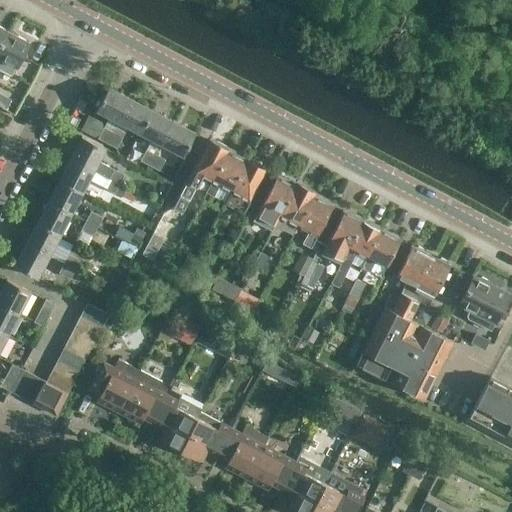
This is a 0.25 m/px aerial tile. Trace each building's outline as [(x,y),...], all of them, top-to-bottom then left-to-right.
[(7,30),(0,43),(0,72),(8,76),(14,63),(17,65),(30,41),(7,30)] [(110,144),(116,134),(121,123),(134,100),(109,87),(97,111),(112,119),(109,125),(85,113),(77,128),(98,138),(110,144)] [(134,100),(121,123),(139,133),(152,109),(134,100)] [(139,133),(160,144),(173,120),(152,109),(139,133)] [(160,144),(182,156),(195,132),(173,120),(160,144)] [(116,134),(110,144),(116,148),(122,137),(116,134)] [(82,136),(70,158),(94,171),(108,179),(126,186),(130,178),(119,172),(99,161),(105,149),(82,136)] [(201,175),(212,180),(228,150),(226,149),(228,146),(217,141),(216,143),(209,140),(173,207),(182,211),(201,175)] [(155,154),(150,151),(146,149),(140,160),(136,165),(146,170),(149,165),(155,154)] [(228,150),(212,180),(206,191),(214,196),(219,187),(229,192),(246,159),(244,159),(246,156),(236,150),(234,153),(228,150)] [(165,159),(155,154),(149,165),(159,171),(165,159)] [(70,158),(59,179),(83,192),(94,171),(70,158)] [(248,161),(246,159),(229,192),(231,194),(225,205),(227,206),(225,210),(241,218),(243,215),(245,216),(268,171),(265,170),(258,166),(260,163),(250,158),(248,161)] [(268,210),(279,215),(296,182),(290,179),(286,180),(276,175),(254,217),(262,221),(268,210)] [(59,179),(48,201),(72,213),(83,192),(59,179)] [(126,187),(126,186),(108,179),(103,187),(115,194),(117,191),(131,199),(135,192),(126,187)] [(296,182),(279,215),(278,216),(273,227),(280,231),(283,227),(293,232),(297,225),(314,191),(296,182)] [(321,195),(314,191),(297,225),(308,231),(302,242),(310,246),(332,204),(322,199),(321,195)] [(48,201),(37,222),(60,234),(72,213),(48,201)] [(91,211),(86,221),(98,227),(103,217),(91,211)] [(337,242),(348,248),(362,221),(361,220),(360,217),(355,215),(352,215),(343,211),(324,249),(331,253),(337,242)] [(81,230),(93,236),(98,227),(86,221),(81,230)] [(362,221),(348,248),(331,282),(339,286),(356,252),(367,257),(381,230),(379,229),(378,226),(372,223),(368,224),(362,221)] [(37,222),(26,243),(49,255),(60,234),(37,222)] [(233,247),(244,253),(254,235),(243,229),(233,247)] [(137,253),(142,232),(136,230),(133,240),(122,238),(119,249),(137,253)] [(389,234),(381,230),(367,257),(361,268),(368,271),(374,261),(386,267),(400,240),(398,239),(397,235),(392,233),(389,234)] [(142,254),(166,267),(170,259),(157,252),(164,239),(153,233),(142,254)] [(49,255),(26,243),(14,265),(38,277),(49,255)] [(390,293),(383,307),(400,315),(430,255),(423,251),(422,249),(418,246),(414,247),(411,245),(396,276),(406,281),(398,297),(390,293)] [(252,274),(259,277),(269,256),(260,252),(252,268),(254,269),(252,274)] [(293,270),(301,274),(310,257),(301,253),(293,270)] [(69,254),(64,263),(76,269),(80,260),(69,254)] [(437,259),(430,255),(400,315),(408,319),(418,301),(427,305),(432,295),(433,295),(447,268),(449,265),(447,264),(446,263),(446,260),(441,258),(437,259)] [(298,282),(314,290),(325,265),(313,260),(314,259),(310,257),(301,274),(298,282)] [(59,273),(70,279),(76,269),(64,263),(59,273)] [(468,311),(466,315),(467,319),(490,331),(494,322),(495,322),(509,295),(472,277),(457,306),(468,311)] [(349,293),(359,298),(366,283),(356,278),(349,293)] [(7,279),(0,291),(0,303),(19,313),(30,291),(7,279)] [(259,298),(240,289),(234,303),(252,312),(259,298)] [(34,322),(44,327),(55,305),(46,300),(34,322)] [(0,303),(0,330),(8,334),(19,313),(0,303)] [(87,303),(82,313),(103,324),(108,314),(87,303)] [(400,315),(383,307),(354,364),(422,398),(447,348),(451,341),(447,339),(408,319),(400,315)] [(430,327),(442,333),(450,317),(438,311),(430,327)] [(82,313),(75,324),(97,336),(103,324),(82,313)] [(197,325),(181,316),(171,334),(188,343),(197,325)] [(97,336),(75,324),(70,335),(91,346),(97,336)] [(70,335),(64,347),(85,358),(91,346),(70,335)] [(64,347),(58,358),(80,369),(85,358),(64,347)] [(118,410),(140,368),(118,357),(114,365),(103,360),(89,387),(100,393),(97,399),(118,410)] [(58,358),(52,369),(74,380),(80,369),(58,358)] [(268,358),(264,368),(295,383),(300,373),(268,358)] [(0,385),(10,390),(21,369),(12,364),(0,385)] [(143,416),(153,421),(168,393),(157,388),(162,379),(140,368),(118,410),(140,421),(143,416)] [(31,374),(21,369),(10,390),(20,395),(31,374)] [(52,369),(46,381),(67,392),(74,380),(52,369)] [(45,381),(31,374),(20,395),(34,403),(45,381)] [(508,440),(511,442),(511,388),(489,377),(480,395),(479,395),(466,420),(508,440)] [(46,381),(45,381),(34,403),(56,414),(67,392),(46,381)] [(158,437),(180,449),(201,407),(179,395),(177,399),(168,393),(153,421),(163,426),(158,437)] [(207,449),(217,454),(231,426),(201,410),(202,407),(201,407),(180,449),(201,459),(207,449)] [(224,465),(246,476),(263,443),(268,435),(266,434),(245,423),(241,431),(231,426),(217,454),(227,459),(224,465)] [(295,459),(263,443),(246,476),(268,487),(270,482),(280,487),(295,459)] [(305,464),(295,459),(280,487),(290,492),(285,502),(303,511),(307,511),(324,481),(302,470),(305,464)] [(401,470),(408,474),(414,463),(407,459),(401,470)] [(408,474),(418,480),(424,469),(414,463),(408,474)] [(344,492),(324,481),(307,511),(348,511),(358,493),(347,486),(344,492)] [(361,511),(382,511),(366,503),(361,511)]
